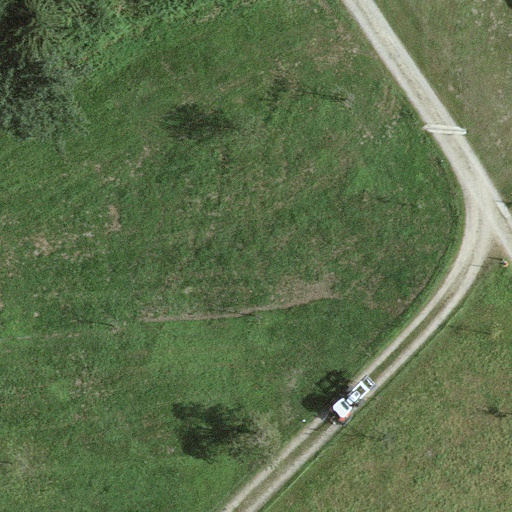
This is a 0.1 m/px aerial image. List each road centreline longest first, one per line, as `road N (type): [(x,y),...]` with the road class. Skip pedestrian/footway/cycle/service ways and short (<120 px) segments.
road 1 (track): [(497,210),(457,285),(234,511)]
road 2 (track): [(511,238),(362,0)]
